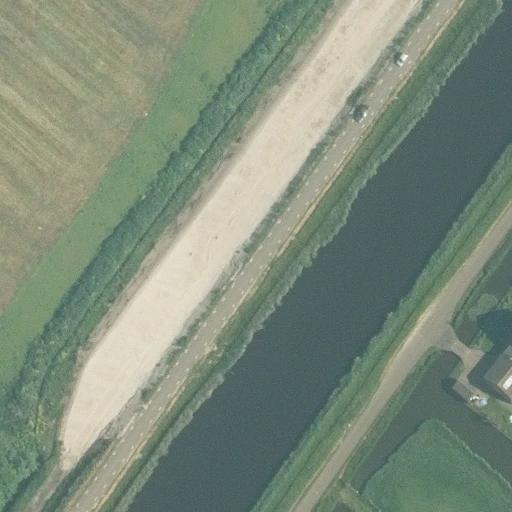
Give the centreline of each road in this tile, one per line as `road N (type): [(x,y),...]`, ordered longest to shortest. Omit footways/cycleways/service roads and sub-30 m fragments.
road 1 (unclassified): [(83,511),(454,0)]
road 2 (tertiary): [(301,511),(511,219)]
